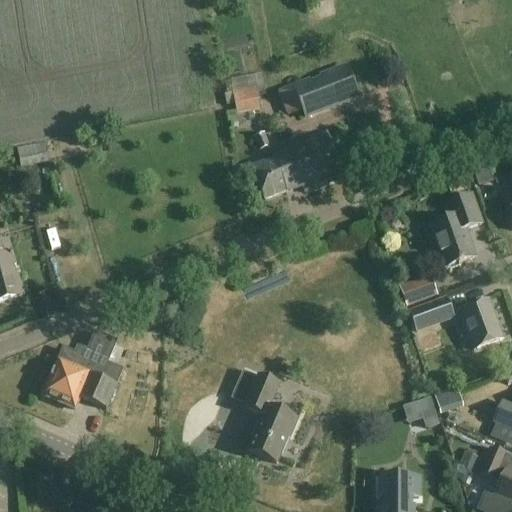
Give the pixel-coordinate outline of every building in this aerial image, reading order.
[(315,0),(320,17),(340,13),(336,0),(315,0)] [(309,80),(276,93),(286,117),(301,112),(305,122),(359,101),(345,65),(319,76),(320,79),(310,83),(309,80)] [(262,111),(258,89),(233,93),(237,115),(262,111)] [(304,193),(343,179),(326,134),(282,151),(283,153),(272,158),(273,161),(252,169),(264,202),(300,188),(304,193)] [(253,138),(258,152),(269,148),(264,135),(253,138)] [(20,168),(48,163),(44,144),(17,149),(20,168)] [(464,232),(481,226),(470,197),(444,206),(449,221),(430,227),(435,242),(432,243),(437,257),(440,256),(445,270),(474,260),(464,232)] [(0,302),(23,296),(8,241),(0,242),(0,302)] [(415,308),(443,298),(438,281),(409,291),(415,308)] [(453,317),(447,299),(409,313),(415,331),(453,317)] [(502,342),(487,303),(459,314),(474,352),(502,342)] [(106,411),(122,372),(106,366),(115,344),(94,335),(87,353),(77,349),(74,356),(63,351),(58,362),(57,362),(42,398),(74,411),(79,400),(106,411)] [(252,438),(254,438),(248,453),(278,466),(290,437),(293,438),(299,422),(271,410),(281,387),(259,377),(258,379),(243,372),(238,385),(253,391),(245,410),(261,416),(252,438)] [(442,402),(449,419),(470,412),(464,395),(442,402)] [(439,427),(430,400),(419,404),(424,419),(427,430),(439,427)] [(511,408),(502,404),(493,424),(511,432),(511,408)] [(511,511),(511,458),(490,449),(479,476),(499,484),(493,499),(484,495),(477,511),(511,511)] [(381,481),(381,509),(377,509),(377,511),(411,511),(411,500),(418,500),(418,481),(381,481)]
